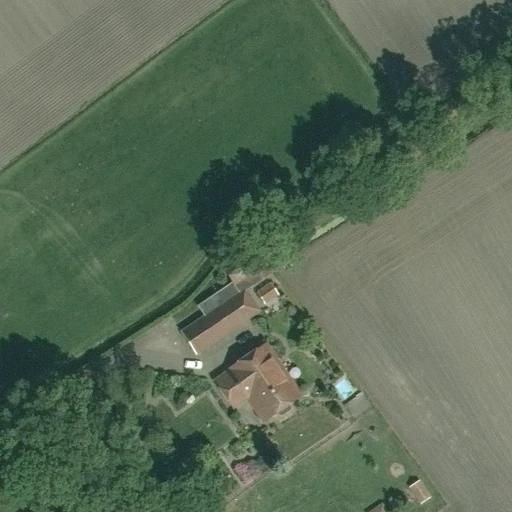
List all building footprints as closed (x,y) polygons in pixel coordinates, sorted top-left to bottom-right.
[(270,274),(253,249),(224,269),(234,285),(248,275),(254,285),(270,274)] [(264,305),(276,297),(268,286),(256,293),(264,305)] [(249,319),(257,308),(245,290),(182,332),(197,355),(249,319)] [(312,323),(297,340),(311,352),(326,336),(312,323)] [(263,422),(301,396),(266,344),(227,370),(229,372),(215,382),(233,408),(246,399),(263,422)] [(336,386),(347,402),(363,391),(352,375),(336,386)] [(431,494),(420,477),(407,486),(418,503),(431,494)] [(136,511),(177,511),(159,486),(131,505),(136,511)] [(387,511),(381,502),(365,511),(387,511)]
